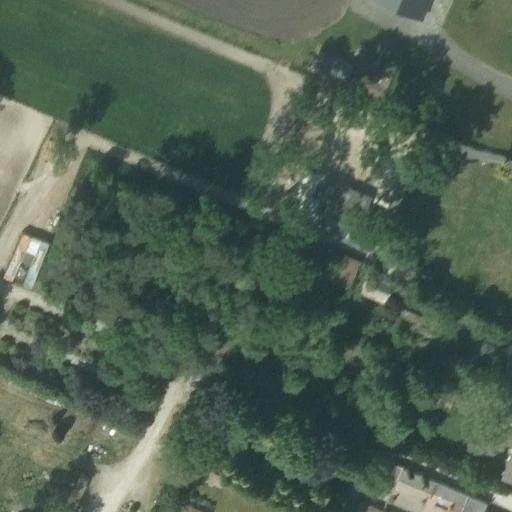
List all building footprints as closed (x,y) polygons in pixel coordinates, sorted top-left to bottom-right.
[(417,0),(384,0),(413,12),(417,0)] [(318,50),(312,66),(340,78),(347,62),(318,50)] [(360,256),(326,243),(315,271),(348,284),(359,256),(360,256)] [(392,274),(368,264),(357,288),(382,299),(392,274)] [(511,342),(499,374),(489,370),(486,378),(496,382),(490,395),(511,404),(511,342)] [(356,344),(343,376),(432,411),(436,400),(449,405),(457,387),(397,363),(398,361),(356,344)] [(511,417),(504,437),(510,439),(498,469),(511,474),(511,417)] [(496,511),(481,506),(484,498),(382,455),(378,467),(431,489),(431,487),(453,497),(449,504),(447,503),(443,511),(496,511)] [(345,498),(338,511),(395,511),(360,496),(357,503),(345,498)] [(206,511),(207,511),(178,499),(172,511),(206,511)] [(331,511),(308,501),(303,511),(331,511)]
